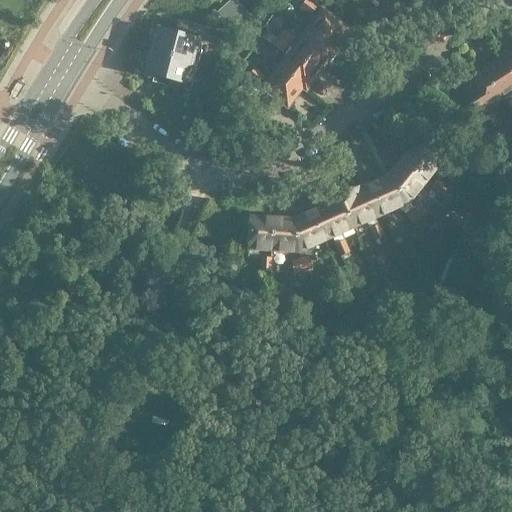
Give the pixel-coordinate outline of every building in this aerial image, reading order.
[(230,32),(247,15),(233,0),(229,0),(214,14),(230,32)] [(304,0),(299,8),(309,15),(315,6),(307,0),(304,0)] [(306,31),(329,48),(344,28),(321,11),(306,31)] [(263,27),(277,37),(282,31),(267,20),(263,27)] [(186,24),(177,21),(175,29),(184,31),(186,24)] [(196,26),(186,24),(184,31),(194,34),(196,26)] [(206,29),(196,26),(194,34),(204,36),(206,29)] [(203,40),(157,28),(157,30),(160,31),(158,36),(154,37),(152,37),(149,50),(197,63),(203,40)] [(278,69),(300,85),(301,84),(305,87),(319,69),(293,49),(288,45),(277,37),(267,30),(262,37),(282,52),(282,53),(287,57),(278,69)] [(277,37),(288,45),(294,38),(283,30),(277,37)] [(293,49),(319,69),(332,51),(329,48),(306,31),(293,49)] [(197,63),(149,50),(145,63),(147,63),(150,66),(149,71),(146,70),(145,72),(157,76),(155,83),(189,92),(197,63)] [(511,50),(499,59),(511,78),(511,50)] [(481,71),(498,98),(511,88),(511,78),(499,59),(481,71)] [(300,85),(278,69),(263,88),(258,84),(264,76),(254,69),(241,85),(257,97),(264,89),(285,105),(300,85)] [(498,98),(481,71),(464,82),(470,91),(466,94),(478,112),(468,119),(479,137),(497,125),(485,106),(498,98)] [(202,100),(195,99),(193,108),(200,110),(202,100)] [(511,99),(503,106),(509,116),(511,114),(511,99)] [(399,159),(423,181),(438,161),(413,142),(399,159)] [(386,176),(420,220),(421,220),(429,232),(437,226),(428,214),(429,214),(420,202),(415,191),(423,181),(399,159),(386,176)] [(386,177),(363,187),(375,216),(397,206),(405,213),(414,225),(420,220),(386,176),(386,177)] [(437,179),(430,187),(441,195),(448,187),(437,179)] [(363,187),(338,198),(351,227),(366,220),(375,240),(385,236),(379,224),(378,224),(375,216),(363,187)] [(338,198),(318,207),(332,236),(332,235),(335,243),(335,244),(340,256),(340,255),(343,261),(351,257),(349,251),(350,251),(344,239),(340,232),(351,227),(338,198)] [(143,219),(129,205),(116,218),(130,232),(143,219)] [(293,218),(298,251),(332,236),(318,207),(293,218)] [(272,249),(272,218),(248,216),(246,248),(262,249),(262,257),(261,257),(260,279),(270,279),(272,257),(271,257),(271,249),(272,249)] [(272,249),(298,251),(293,218),(293,219),(272,218),(272,249)] [(459,237),(445,221),(434,231),(447,247),(459,237)] [(446,248),(433,233),(419,245),(432,260),(446,248)] [(185,254),(216,269),(221,260),(225,253),(216,248),(216,251),(192,239),(185,254)] [(299,259),(303,273),(311,272),(308,257),(299,259)] [(303,273),(299,259),(291,261),(296,288),(305,286),(302,274),(303,273)] [(284,297),(268,296),(267,307),(283,314),(284,297)]
